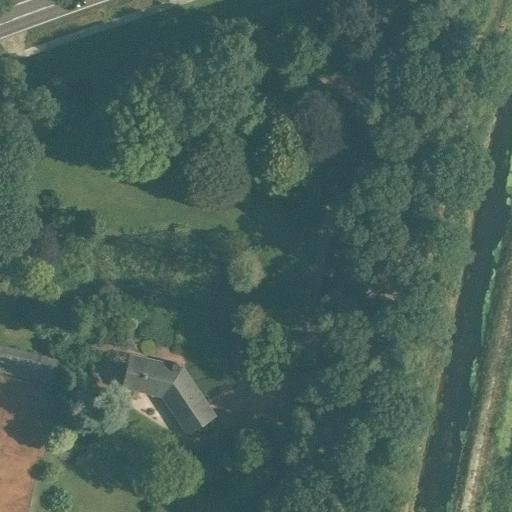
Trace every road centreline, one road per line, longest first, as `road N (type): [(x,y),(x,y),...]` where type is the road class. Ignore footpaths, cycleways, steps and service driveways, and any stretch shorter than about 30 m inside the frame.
road 1 (track): [(387,511),(416,419),(505,0)]
road 2 (track): [(0,293),(38,139),(42,7)]
